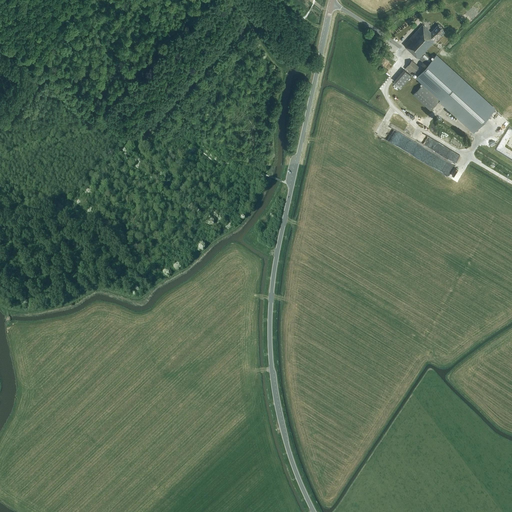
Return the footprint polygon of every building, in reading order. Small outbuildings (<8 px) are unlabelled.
[(458,80),(434,57),(432,59),(424,52),(435,40),(434,40),(439,34),(441,35),(444,32),(443,30),(444,30),(438,24),(432,31),(428,28),(428,29),(422,24),(404,45),(418,58),(426,65),(417,76),(441,98),(440,100),(474,131),(478,127),(479,128),(482,126),(480,125),(494,109),(460,78),(458,80)] [(404,69),(411,75),(419,66),(412,60),(404,69)] [(402,88),(411,76),(403,69),(394,81),(402,88)] [(440,100),(423,84),(413,95),(430,111),(440,100)] [(493,148),(497,148),(500,146),(503,143),(504,139),(504,136),(502,132),(500,129),(496,127),(492,128),(489,128),(486,131),(484,134),(483,138),(484,142),(486,145),(490,147),(493,148)]
